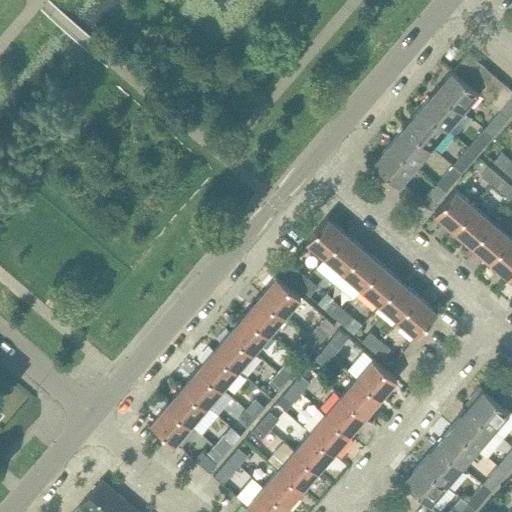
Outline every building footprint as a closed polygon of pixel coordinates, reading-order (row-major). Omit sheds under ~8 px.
[(477,60),(468,53),(453,69),(462,77),(477,60)] [(486,68),(477,60),(462,77),(472,85),(486,68)] [(479,92),(480,94),(495,76),(486,68),(472,85),(479,92)] [(479,92),(472,85),(462,77),(453,69),(436,88),(463,111),(479,92)] [(505,84),(495,76),(480,94),(489,102),(505,84)] [(499,109),(511,93),(511,90),(505,84),(489,102),(499,109)] [(436,88),(421,106),(447,129),(455,135),(471,117),(463,111),(436,88)] [(511,112),(511,93),(499,109),(500,110),(508,117),(511,112)] [(421,106),(405,124),(432,147),(447,129),(421,106)] [(500,110),(484,129),(492,136),(508,117),(500,110)] [(405,124),(389,142),(416,165),(432,147),(405,124)] [(484,129),(468,147),(476,154),(492,136),(484,129)] [(416,165),(389,142),(373,161),(400,184),(416,165)] [(468,147),(453,165),(461,172),(476,154),(468,147)] [(493,161),(503,170),(511,161),(501,152),(493,161)] [(511,161),(503,170),(511,177),(511,161)] [(453,165),(437,183),(445,190),(461,172),(453,165)] [(481,175),(492,183),(499,174),(489,166),(481,175)] [(510,183),(499,174),(492,183),(502,192),(510,183)] [(421,201),(430,209),(445,190),(437,183),(421,201)] [(434,213),(453,229),(474,204),(455,188),(434,213)] [(492,220),(474,204),(453,229),(471,245),(492,220)] [(346,232),(327,216),(306,241),(325,257),(346,232)] [(471,245),(489,260),(510,236),(492,220),(471,245)] [(364,248),(346,232),(325,257),(343,272),(364,248)] [(511,270),(511,237),(510,236),(489,260),(507,276),(511,270)] [(343,272),(361,288),(382,263),(364,248),(343,272)] [(307,278),(288,262),(280,271),(299,287),(307,278)] [(361,288),(379,304),(401,279),(382,263),(361,288)] [(260,294),(285,315),(301,296),(276,275),(260,294)] [(317,286),(307,278),(299,287),(309,296),(317,286)] [(401,279),(379,304),(398,319),(419,295),(401,279)] [(269,333),(285,315),(260,294),(245,312),(269,333)] [(419,295),(398,319),(416,335),(438,311),(419,295)] [(325,309),(335,318),(343,309),(333,300),(325,309)] [(343,309),(335,318),(346,327),(354,318),(343,309)] [(269,333),(245,312),(229,330),(254,352),(269,333)] [(309,336),(318,344),(327,333),(318,325),(309,336)] [(254,352),(229,330),(214,349),(238,370),(254,352)] [(362,341),(372,349),(380,340),(369,332),(362,341)] [(310,354),(318,344),(309,336),(300,346),(310,354)] [(332,337),(323,348),(332,355),(341,345),(332,337)] [(380,340),(372,349),(382,358),(390,349),(380,340)] [(323,366),(332,355),(323,348),(314,358),(323,366)] [(238,370),(214,349),(198,367),(222,388),(238,370)] [(356,376),(381,397),(397,379),(372,358),(356,376)] [(287,362),(278,372),(287,380),(296,370),(287,362)] [(222,388),(198,367),(182,385),(207,406),(222,388)] [(508,379),(499,371),(484,388),(493,396),(508,379)] [(287,380),(278,372),(269,382),(278,390),(287,380)] [(301,374),(292,384),(301,392),(310,382),(301,374)] [(365,416),(381,397),(356,376),(341,394),(365,416)] [(502,404),(511,392),(511,383),(508,379),(493,396),(502,404)] [(292,402),(301,392),(292,384),(283,394),(292,402)] [(182,385),(167,403),(191,424),(202,433),(217,415),(207,406),(182,385)] [(494,430),(510,411),(502,404),(493,396),(484,388),(483,388),(480,386),(470,397),(473,399),(467,407),(494,430)] [(510,411),(510,412),(511,410),(511,392),(502,404),(510,411)] [(325,413),(350,434),(365,416),(341,394),(325,413)] [(256,398),(247,409),(256,417),(265,406),(256,398)] [(191,424),(167,403),(151,422),(175,443),(191,424)] [(494,430),(467,407),(451,425),(478,448),(494,430)] [(256,417),(247,409),(238,419),(247,427),(256,417)] [(269,410),(260,421),(269,428),(278,418),(269,410)] [(334,452),(350,434),(325,413),(309,431),(334,452)] [(261,438),(269,428),(260,421),(252,431),(261,438)] [(462,466),(478,448),(451,425),(435,443),(462,466)] [(294,449),(318,470),(334,452),(309,431),(294,449)] [(224,435),(215,445),(224,453),(233,443),(224,435)] [(446,484),(462,466),(435,443),(420,461),(446,484)] [(207,455),(216,463),(224,453),(215,445),(207,455)] [(238,447),(229,457),(238,465),(248,455),(238,447)] [(506,472),(511,465),(511,448),(498,465),(506,472)] [(303,488),(318,470),(294,449),(278,467),(303,488)] [(202,451),(194,460),(209,472),(216,463),(207,455),(202,451)] [(222,484),(238,465),(229,457),(213,476),(222,484)] [(430,503),(446,484),(420,461),(403,480),(430,503)] [(506,472),(498,465),(482,483),(490,491),(506,472)] [(262,486),(287,507),(303,488),(278,467),(262,486)] [(101,480),(79,505),(86,511),(108,511),(122,497),(101,480)] [(475,509),(490,491),(482,483),(466,502),(475,509)] [(255,511),(282,511),(287,507),(262,486),(246,504),(255,511)] [(108,511),(138,511),(122,497),(108,511)] [(461,497),(448,511),(472,511),(475,509),(466,502),(461,497)]
